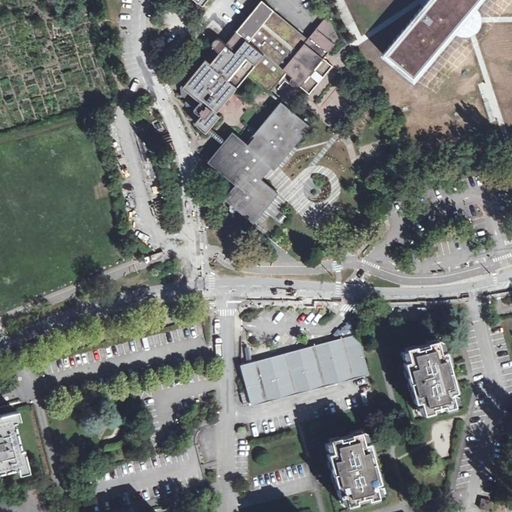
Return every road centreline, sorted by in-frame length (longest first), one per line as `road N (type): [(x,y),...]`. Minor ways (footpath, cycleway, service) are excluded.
road 1 (tertiary): [(198,287),(379,295),(511,281)]
road 2 (residential): [(144,0),(139,25),(148,80),(185,155),(198,287)]
road 3 (tertiary): [(0,348),(98,304),(198,287)]
